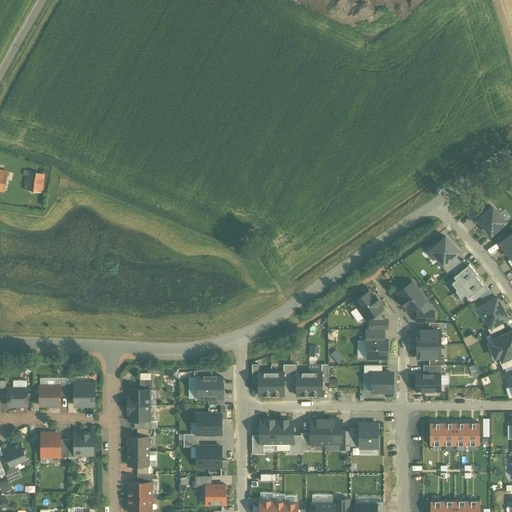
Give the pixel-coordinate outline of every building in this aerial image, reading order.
[(44,174),(27,171),(24,190),(41,193),(44,174)] [(478,220),(477,219),(488,210),(482,203),(468,214),(475,223),(478,220)] [(478,220),(491,235),(505,222),(492,207),(488,210),(477,219),(478,220)] [(511,259),(511,258),(511,234),(500,243),(511,259)] [(443,265),(443,266),(455,255),(459,251),(445,236),(429,250),(443,265)] [(455,255),(443,266),(443,265),(441,267),(448,274),(452,270),(461,262),(455,255)] [(468,265),(463,260),(461,262),(452,270),(456,275),(468,265)] [(477,274),(469,264),(468,265),(456,275),(454,277),(456,280),(452,283),(457,290),(476,275),(477,274)] [(483,285),(476,275),(457,290),(455,291),(461,298),(465,294),(468,297),(471,295),(483,285)] [(406,306),(410,311),(415,308),(422,303),(425,301),(412,282),(397,293),(401,299),(400,300),(405,306),(406,306)] [(479,297),(488,290),(483,285),(471,295),(475,300),(479,297)] [(495,298),(490,289),(488,290),(479,297),(482,303),(486,301),(487,302),(495,298)] [(369,291),(355,302),(367,320),(369,319),(379,312),(382,309),(379,304),(380,303),(375,295),(373,296),(369,291)] [(508,318),(497,297),(495,298),(487,302),(473,310),(478,319),(484,315),(490,328),(502,322),(508,318)] [(422,303),(415,308),(417,311),(427,311),(422,303)] [(434,323),(433,312),(427,311),(417,311),(417,323),(429,323),(434,323)] [(388,320),(385,320),(379,312),(369,319),(369,320),(370,329),(384,329),(387,329),(388,320)] [(502,322),(490,328),(487,329),(490,334),(505,327),(502,322)] [(384,340),(384,329),(370,329),(366,329),(366,340),(384,340)] [(417,330),(417,344),(440,344),(440,331),(440,330),(429,330),(417,330)] [(502,360),(511,355),(511,331),(493,340),(495,346),(491,347),(495,356),(500,355),(502,360)] [(366,358),(388,358),(387,339),(384,340),(366,340),(366,358)] [(440,344),(417,344),(417,358),(429,358),(440,358),(440,357),(440,344)] [(503,369),(505,369),(511,365),(511,355),(502,360),(499,361),(503,369)] [(194,371),(194,377),(197,377),(197,376),(212,376),(212,368),(194,371)] [(178,378),(178,369),(168,369),(169,374),(173,378),(178,378)] [(297,395),(309,394),(309,372),(297,372),(297,382),(297,395)] [(309,394),(321,394),(321,382),(321,372),(309,372),(309,394)] [(372,392),(372,372),(364,372),(363,372),(363,392),(372,392)] [(372,392),(391,392),(391,385),(393,385),(393,379),(391,379),(391,372),(382,372),(372,372),(372,392)] [(259,394),(271,394),(271,373),(259,373),(259,382),(259,394)] [(271,394),(284,394),(284,382),(284,373),(271,373),(271,394)] [(423,374),(415,374),(415,392),(441,391),(441,374),(423,374)] [(222,398),(222,376),(212,376),(197,376),(197,377),(197,398),(222,398)] [(40,377),(40,386),(59,386),(59,382),(68,381),(68,377),(40,377)] [(197,398),(197,377),(194,377),(189,377),(189,399),(197,398)] [(151,379),(140,379),(140,389),(149,389),(149,390),(152,390),(152,379),(151,379)] [(26,380),(13,380),(13,388),(26,388),(26,380)] [(68,381),(59,382),(59,386),(60,386),(60,398),(62,396),(68,396),(68,381)] [(94,384),(75,384),(75,399),(75,405),(94,405),(94,384)] [(59,386),(40,386),(40,406),(60,406),(60,398),(60,386),(59,386)] [(13,388),(8,388),(8,406),(28,406),(28,388),(26,388),(13,388)] [(140,389),(129,389),(129,397),(128,397),(128,405),(149,405),(149,390),(149,389),(140,389)] [(149,405),(128,405),(128,414),(129,414),(129,420),(134,420),(149,420),(149,405)] [(156,405),(149,405),(149,420),(134,420),(134,428),(158,428),(158,420),(156,420),(156,405)] [(209,413),(197,414),(197,434),(199,434),(209,434),(209,413)] [(221,419),(221,413),(220,413),(209,413),(209,434),(221,434),(221,419)] [(325,443),(325,419),(317,420),(310,420),(310,432),(310,443),(311,443),(325,443)] [(341,431),(341,420),(333,420),(333,419),(325,419),(325,443),(341,443),(341,431)] [(276,443),(276,422),(273,422),(273,420),(265,420),(265,422),(260,422),(260,435),(260,443),(263,443),(276,443)] [(290,443),(293,443),(293,435),(292,422),(287,422),(287,420),(279,420),(279,422),(276,422),(276,443),(290,443)] [(360,448),(378,447),(377,423),(359,423),(360,428),(360,446),(360,448)] [(431,423),(430,423),(430,445),(440,445),(440,423),(438,423),(438,425),(431,425),(431,423)] [(440,423),(440,445),(453,445),(453,423),(450,423),(450,425),(443,425),(443,423),(440,423)] [(453,423),(453,445),(465,445),(465,423),(462,423),(462,425),(455,425),(455,423),(453,423)] [(465,423),(465,445),(479,445),(479,423),(474,423),(474,425),(467,425),(467,423),(465,423)] [(148,428),(137,428),(137,437),(148,437),(148,436),(148,428)] [(360,446),(360,428),(350,428),(350,446),(360,446)] [(341,443),(341,449),(350,449),(350,446),(349,431),(341,431),(341,443)] [(310,443),(310,432),(301,432),(301,435),(301,450),(311,450),(311,443),(310,443)] [(94,433),(74,434),(74,435),(74,450),(74,454),(94,454),(94,433)] [(60,434),(41,434),(41,456),(59,456),(60,456),(60,440),(60,434)] [(252,453),(263,453),(263,443),(260,443),(260,435),(252,435),(252,453)] [(301,450),(301,435),(293,435),(293,443),(290,443),(290,450),(290,453),(301,453),(301,450)] [(137,437),(128,437),(128,451),(148,451),(148,437),(137,437)] [(68,440),(60,440),(60,456),(59,456),(59,458),(68,458),(68,451),(68,450),(68,440)] [(20,443),(4,450),(6,457),(12,469),(18,467),(19,469),(24,466),(24,464),(28,462),(20,443)] [(197,467),(209,467),(209,446),(199,446),(196,446),(196,447),(197,467)] [(221,446),(209,446),(209,467),(220,467),(221,467),(221,461),(221,446)] [(148,451),(128,451),(128,466),(137,465),(148,465),(148,451)] [(157,451),(148,451),(148,465),(157,465),(157,451)] [(6,457),(0,459),(0,461),(5,474),(7,474),(13,471),(12,469),(6,457)] [(148,465),(137,465),(137,474),(148,474),(148,465)] [(18,467),(12,469),(13,471),(7,474),(8,476),(10,475),(11,480),(22,475),(19,469),(18,467)] [(148,474),(137,474),(137,483),(151,483),(152,483),(152,474),(148,474)] [(206,485),(206,484),(212,484),(212,476),(196,476),(196,485),(206,485)] [(10,488),(7,478),(1,480),(5,490),(10,488)] [(137,483),(128,483),(128,497),(151,497),(151,483),(137,483)] [(226,505),(226,485),(212,484),(206,484),(206,485),(206,504),(226,505)] [(312,494),(312,504),(332,504),(332,494),(312,494)] [(151,497),(128,497),(128,511),(137,511),(151,511),(151,497)] [(333,504),(334,504),(334,511),(349,511),(350,500),(333,500),(333,504)] [(457,501),(456,511),(468,511),(469,500),(457,501)] [(469,500),(468,511),(479,511),(480,500),(469,500)] [(260,511),(272,511),(273,502),(273,501),(260,501),(260,506),(260,511)] [(444,511),(445,501),(430,501),(430,511),(444,511)] [(445,501),(444,511),(456,511),(457,501),(445,501)] [(285,502),(273,502),(272,511),(284,511),(285,504),(285,502)] [(376,504),(376,511),(383,511),(384,502),(376,502),(376,504)]
